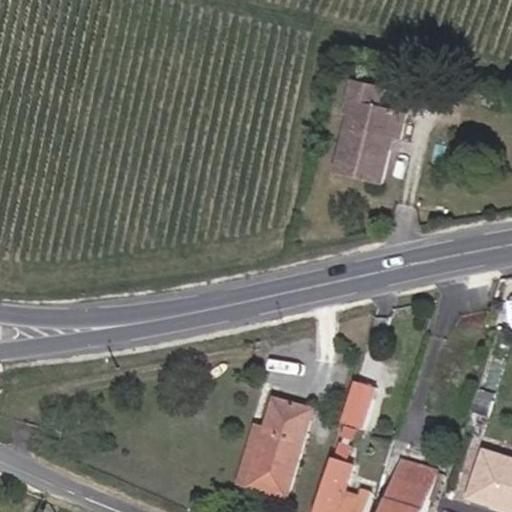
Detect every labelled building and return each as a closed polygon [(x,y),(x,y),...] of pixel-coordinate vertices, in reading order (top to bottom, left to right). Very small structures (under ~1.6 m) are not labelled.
[(343,86),(337,104),(371,113),(376,96),(343,86)] [(371,113),(337,104),(317,171),(366,186),(386,118),(371,113)] [(272,385),(254,441),(295,455),(324,364),(283,351),(272,385)] [(246,439),(254,441),(272,385),(264,383),(246,439)] [(363,438),(370,418),(378,396),(353,388),(346,409),(339,431),(363,438)] [(481,397),(475,416),(490,420),(496,402),(481,397)] [(423,511),(437,474),(402,462),(385,511),(423,511)] [(342,511),(348,492),(356,468),(337,463),(322,511),(342,511)] [(471,511),(511,511),(511,489),(482,482),(471,511)] [(365,511),(370,499),(348,492),(342,511),(365,511)]
